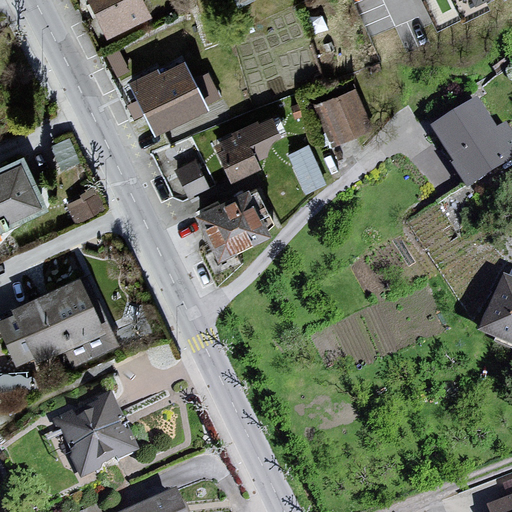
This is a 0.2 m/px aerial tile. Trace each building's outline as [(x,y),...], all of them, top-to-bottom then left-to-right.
[(79,0),(99,41),(148,18),(138,0),(79,0)] [(503,0),(453,0),(462,19),(503,0)] [(178,59),(124,85),(148,138),(204,115),(178,59)] [(354,91),(313,109),(332,152),(362,138),(361,128),(371,123),(354,91)] [(479,103),(430,133),(466,193),(511,163),(511,135),(506,126),(496,133),(479,103)] [(271,122),(213,146),(216,152),(210,154),(225,189),(259,174),(264,153),(269,144),(281,140),(271,122)] [(309,149),(285,158),(304,202),(328,190),(309,149)] [(176,162),(187,192),(212,182),(200,153),(176,162)] [(17,164),(0,170),(0,235),(43,215),(17,164)] [(76,216),(105,202),(96,183),(66,197),(76,216)] [(244,194),(187,220),(210,263),(265,240),(244,194)] [(511,284),(501,279),(475,338),(511,354),(511,284)] [(78,281),(0,319),(0,348),(10,370),(31,364),(102,334),(78,281)] [(111,397),(49,422),(79,488),(138,456),(111,397)] [(181,511),(174,496),(135,511),(181,511)] [(511,511),(511,499),(484,509),(485,511),(511,511)]
